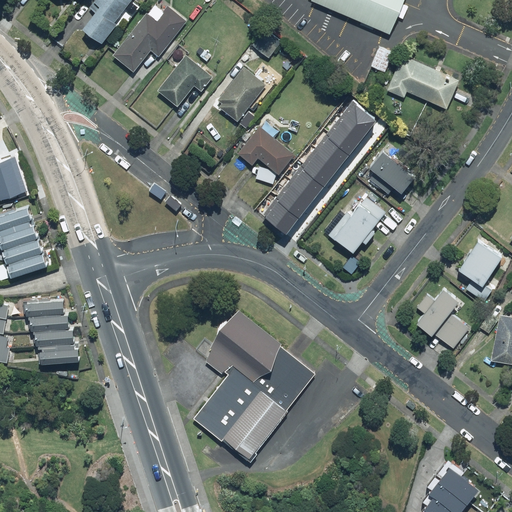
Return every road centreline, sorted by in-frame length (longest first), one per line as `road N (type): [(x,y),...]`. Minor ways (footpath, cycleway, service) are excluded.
road 1 (residential): [(103,283),(198,254),(234,256),(268,268),(350,329)]
road 2 (residential): [(511,111),(350,329)]
road 3 (primary): [(0,58),(52,138),(103,283)]
road 4 (primary): [(103,283),(184,511)]
road 5 (residential): [(350,329),(511,456)]
